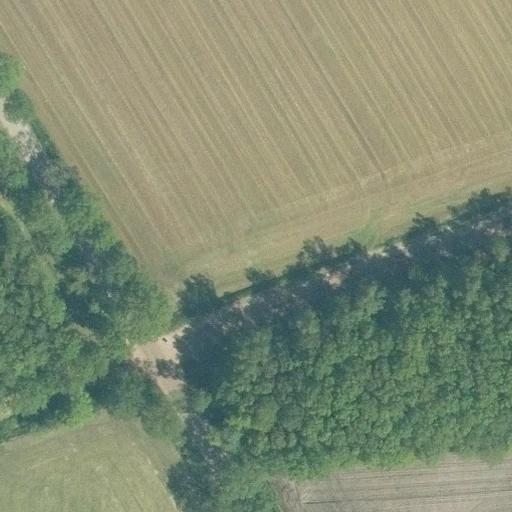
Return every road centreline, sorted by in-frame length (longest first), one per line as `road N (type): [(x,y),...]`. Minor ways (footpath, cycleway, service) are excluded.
road 1 (track): [(0,398),(511,220)]
road 2 (tertiary): [(249,511),(0,103)]
